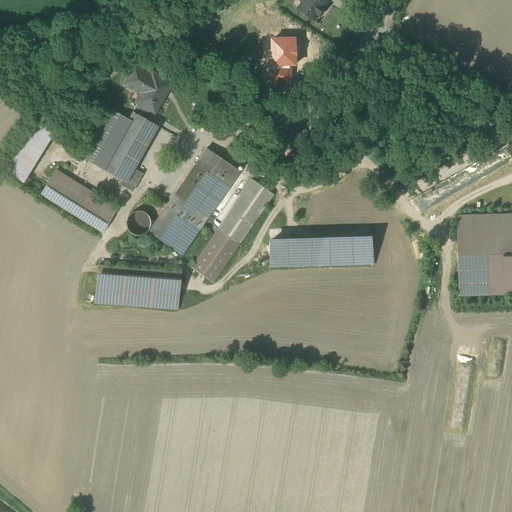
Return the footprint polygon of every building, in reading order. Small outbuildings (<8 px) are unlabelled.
[(325,0),(304,0),(299,9),(314,20),(327,1),(325,0)] [(150,75),(133,65),(123,84),(143,95),(138,104),(149,110),(154,113),(171,83),(152,72),(150,75)] [(149,110),(138,104),(133,112),(145,118),(149,110)] [(255,107),(204,121),(208,133),(258,119),(255,107)] [(145,118),(133,112),(129,120),(113,111),(85,160),(121,180),(119,185),(131,192),(140,175),(132,170),(157,126),(145,118)] [(21,183),(54,132),(33,118),(0,170),(21,183)] [(274,140),(281,159),(309,148),(302,130),(298,131),(295,124),(288,126),(291,134),(274,140)] [(239,171),(206,149),(148,232),(181,255),(239,171)] [(117,209),(55,170),(40,194),(102,232),(117,209)] [(272,195),(249,180),(190,267),(213,282),(272,195)] [(142,215),(139,212),(135,211),(130,211),(127,213),(124,216),(123,218),(123,221),(124,225),(126,229),(128,230),(131,232),(134,232),(138,231),(142,228),(144,225),(144,221),(144,219),(142,215)] [(511,215),(459,217),(461,298),(511,296),(511,215)] [(306,241),(269,242),(270,267),(370,264),(369,240),(306,241)] [(179,272),(99,266),(96,302),(176,308),(179,272)]
